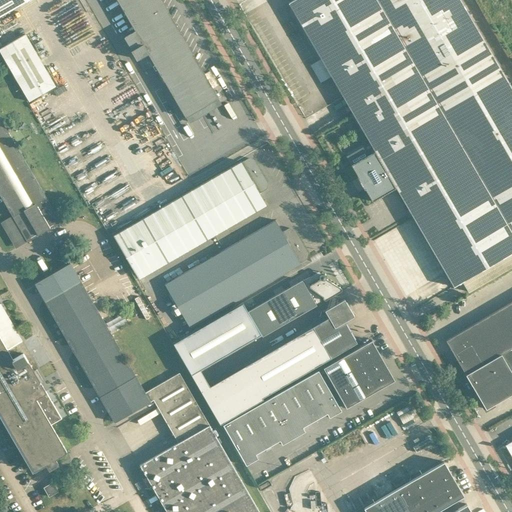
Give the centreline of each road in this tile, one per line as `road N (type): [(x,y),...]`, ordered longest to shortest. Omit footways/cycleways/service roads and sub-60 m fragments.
road 1 (tertiary): [(506,511),(210,0)]
road 2 (unknown): [(3,265),(69,229),(82,231),(161,362)]
